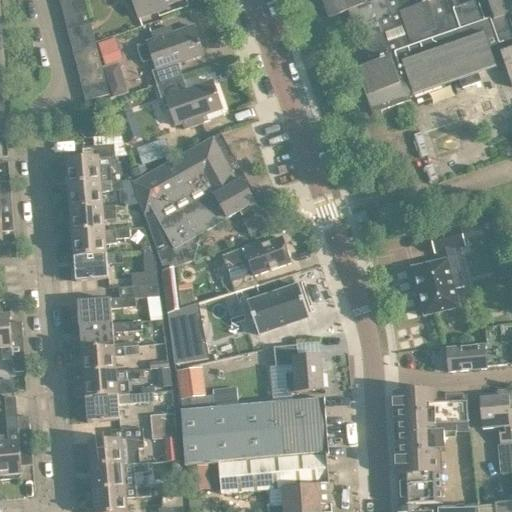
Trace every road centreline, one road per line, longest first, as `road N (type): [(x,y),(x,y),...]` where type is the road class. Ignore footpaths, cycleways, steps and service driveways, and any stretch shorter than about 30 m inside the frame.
road 1 (residential): [(38,0),(56,80),(31,115),(64,511)]
road 2 (tertiary): [(373,384),(364,326),(250,0)]
road 3 (residential): [(373,384),(511,374)]
road 4 (tertiary): [(380,511),(373,384)]
